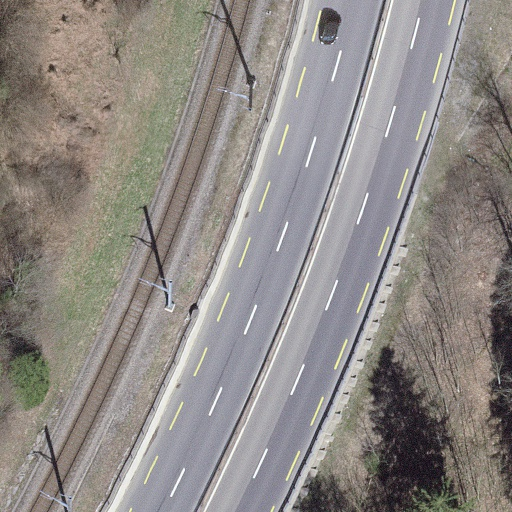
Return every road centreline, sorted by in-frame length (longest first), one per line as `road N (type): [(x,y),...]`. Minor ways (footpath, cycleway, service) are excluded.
road 1 (primary): [(348,0),(265,268),(157,511)]
road 2 (primary): [(243,511),(308,372),(373,192),(429,0)]
